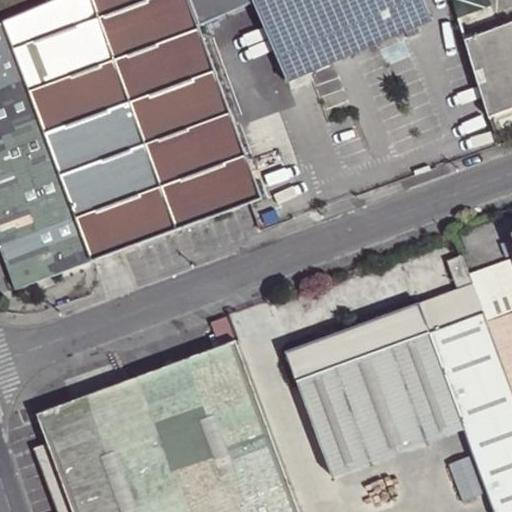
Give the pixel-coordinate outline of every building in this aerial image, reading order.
[(187,0),(56,0),(0,24),(0,245),(16,288),(261,200),(197,27),(187,0)] [(187,0),(197,27),(252,4),(287,84),(432,22),(422,0),(187,0)] [(450,0),(457,19),(489,8),(486,0),(450,0)] [(457,19),(460,33),(494,22),(489,8),(457,19)] [(511,24),(463,41),(487,118),(494,115),(511,108),(511,24)] [(511,108),(494,115),(501,135),(511,131),(511,108)] [(481,304),(463,257),(449,263),(458,291),(289,353),(335,479),(467,430),(498,511),(511,511),(511,388),(488,324),(481,304)] [(511,293),(481,304),(488,324),(511,314),(511,293)] [(301,511),(229,318),(215,323),(223,347),(39,415),(50,444),(74,511),(301,511)] [(38,449),(62,511),(74,511),(50,444),(38,449)]
